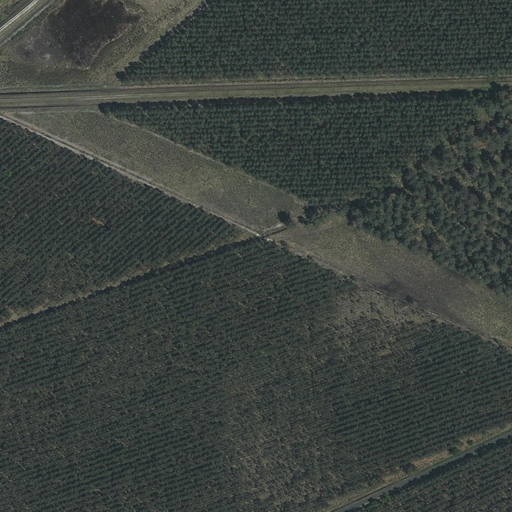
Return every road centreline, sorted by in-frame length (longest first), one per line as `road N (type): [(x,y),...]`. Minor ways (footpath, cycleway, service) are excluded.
road 1 (track): [(0,99),(511,83)]
road 2 (unclassified): [(511,434),(341,511)]
